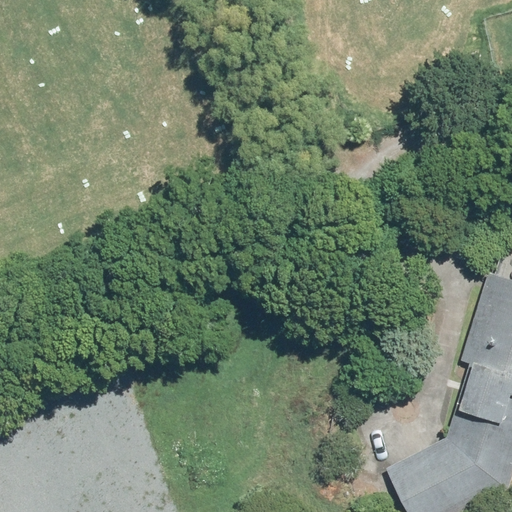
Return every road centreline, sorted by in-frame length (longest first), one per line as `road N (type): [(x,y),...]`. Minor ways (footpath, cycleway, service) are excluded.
road 1 (unknown): [(312,243),(351,261),(423,255),(491,209),(499,153),(466,129),(420,133),(382,153),(345,199)]
road 2 (unknown): [(0,356),(312,243)]
